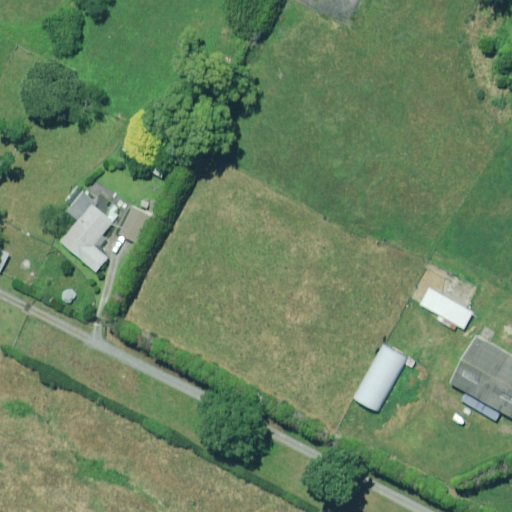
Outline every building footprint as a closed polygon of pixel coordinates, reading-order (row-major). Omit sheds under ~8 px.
[(98,203),(86,193),(70,212),(81,222),(64,243),(100,273),(111,259),(96,247),(116,223),(96,206),(98,203)] [(152,218),(135,209),(122,236),(140,244),(152,218)] [(476,314),(433,290),(424,306),(442,316),(440,321),(456,330),(458,325),(467,330),(476,314)] [(511,354),(481,338),(455,385),(511,416),(511,354)] [(379,412),(407,364),(416,370),(419,365),(409,359),(386,346),(356,399),(379,412)]
